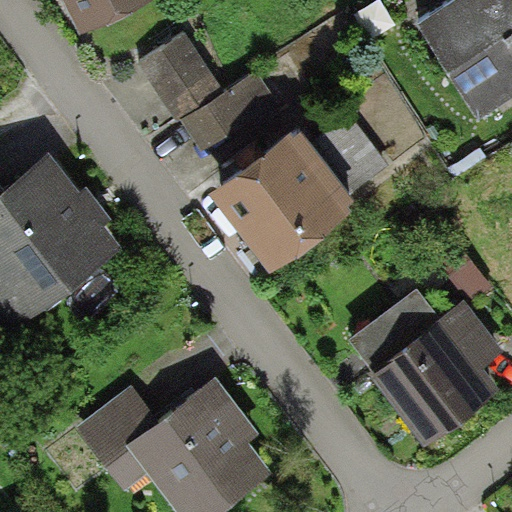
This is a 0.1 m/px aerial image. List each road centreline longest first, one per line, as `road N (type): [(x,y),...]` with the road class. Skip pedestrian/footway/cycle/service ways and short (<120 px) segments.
road 1 (residential): [(412,510),(8,0)]
road 2 (residential): [(511,435),(412,510)]
